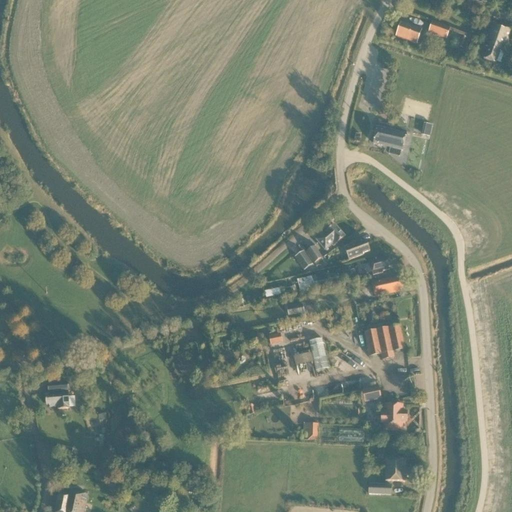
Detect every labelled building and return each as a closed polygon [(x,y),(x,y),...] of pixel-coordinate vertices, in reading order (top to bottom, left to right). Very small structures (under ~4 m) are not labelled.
[(446,39),(448,33),(450,29),(432,22),(428,34),(440,38),(441,37),(446,39)] [(511,42),(511,30),(492,23),(487,37),(488,37),(486,41),(488,42),(485,48),(488,49),(484,60),(495,64),(496,62),(499,53),(504,55),(508,45),(510,41),(511,42)] [(417,45),(420,36),(421,31),(401,24),(396,37),(417,45)] [(425,38),(420,36),(417,45),(422,46),(425,38)] [(499,53),(496,62),(501,64),(505,55),(504,55),(499,53)] [(384,129),(384,130),(377,128),(373,145),(384,147),(403,151),(406,134),(384,129)] [(317,241),(325,251),(332,245),(334,247),(345,238),(334,226),(325,234),(317,241)] [(362,243),(361,242),(344,248),(349,261),(363,256),(363,255),(370,252),(366,242),(362,243)] [(315,247),(306,253),(314,264),(318,269),(325,265),(321,260),(322,259),(315,247)] [(313,265),(304,252),(295,258),(304,271),(313,265)] [(385,256),(384,256),(369,260),(373,275),(376,274),(377,275),(383,274),(383,272),(389,271),(388,268),(391,267),(389,258),(385,259),(385,256)] [(359,283),(356,270),(348,272),(349,275),(338,277),(340,284),(350,282),(351,285),(359,283)] [(310,290),(338,284),(336,275),(329,276),(328,274),(316,277),(315,277),(297,281),(301,295),(311,293),(310,290)] [(397,280),(396,278),(371,283),(374,298),(400,293),(399,290),(404,289),(402,279),(397,280)] [(265,290),(266,298),(282,295),(280,288),(265,290)] [(287,308),(288,316),(304,314),(302,305),(287,308)] [(394,359),(393,353),(405,350),(400,326),(364,334),(369,358),(380,355),(381,355),(382,361),(394,359)] [(280,334),(269,337),(271,346),(282,343),(280,334)] [(322,339),(309,342),(316,372),(329,369),(322,339)] [(295,364),(312,362),(311,354),(294,355),(295,364)] [(59,411),(70,410),(70,408),(69,398),(67,383),(48,385),(49,396),(45,396),(46,406),(50,405),(50,408),(58,407),(59,411)] [(378,387),(371,389),(370,385),(363,386),(364,390),(362,391),(365,404),(381,400),(378,387)] [(403,406),(384,405),(384,414),(381,414),(381,423),(384,423),(383,431),(404,432),(404,423),(407,423),(407,412),(403,412),(403,406)] [(319,428),(310,428),(310,440),(319,440),(319,428)] [(363,430),(339,429),(338,442),(363,443),(363,430)] [(58,446),(56,453),(71,457),(73,450),(58,446)] [(386,471),(405,471),(406,460),(386,460),(386,471)] [(405,482),(405,471),(386,471),(385,482),(405,482)] [(112,481),(111,490),(125,493),(127,484),(112,481)] [(391,485),(369,485),(368,496),(391,497),(391,485)] [(55,511),(83,511),(88,495),(66,491),(65,495),(60,494),(55,511)]
